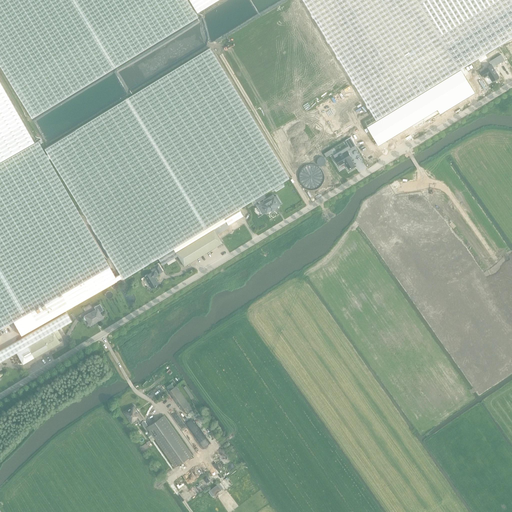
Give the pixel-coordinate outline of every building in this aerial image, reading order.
[(0,0),(0,64),(12,84),(32,118),(198,17),(187,0),(0,0)] [(511,0),(192,0),(295,169),(511,37),(511,0)] [(0,328),(10,323),(13,321),(14,320),(109,266),(48,159),(50,158),(120,274),(115,277),(117,280),(122,277),(123,279),(158,258),(239,209),(274,188),(283,182),(289,179),(231,82),(210,48),(176,69),(44,149),(47,154),(46,155),(38,141),(0,162),(0,328)] [(485,69),(481,72),(484,78),(489,75),(492,81),(499,77),(493,67),(504,60),(501,55),(491,61),(489,62),(491,64),(484,68),(485,69)] [(369,124),(381,143),(440,107),(443,111),(477,90),(463,67),(369,124)] [(0,161),(34,142),(0,82),(0,161)] [(349,146),(334,155),(340,166),(345,163),(349,169),(354,165),(349,157),(351,156),(347,150),(350,148),(351,149),(356,146),(351,137),(345,140),(349,146)] [(284,185),(283,182),(274,188),(276,191),(284,185)] [(261,205),(266,213),(270,210),(271,211),(272,211),(273,211),(274,210),(275,209),(275,208),(275,207),(279,205),(274,197),(261,205)] [(243,216),(239,209),(158,258),(162,265),(178,256),(184,266),(223,243),(216,232),(243,216)] [(157,275),(162,271),(158,264),(155,267),(157,270),(155,271),(152,273),(152,272),(144,277),(147,281),(145,282),(147,285),(149,284),(151,288),(158,284),(154,277),(158,275),(157,275)] [(14,320),(13,321),(16,327),(21,335),(117,280),(115,277),(109,266),(14,320)] [(99,312),(103,310),(99,304),(94,307),(96,310),(89,314),(89,313),(84,316),(83,317),(83,318),(84,320),(85,320),(87,320),(90,325),(103,318),(99,312)] [(0,361),(16,353),(22,364),(60,343),(53,332),(64,325),(71,321),(66,312),(0,350),(0,361)] [(176,386),(169,391),(185,412),(192,408),(176,386)] [(194,397),(186,386),(184,387),(192,399),(194,397)] [(139,421),(143,418),(134,405),(124,412),(132,423),(137,419),(139,421)] [(192,455),(176,432),(164,415),(147,427),(175,467),(192,455)]
